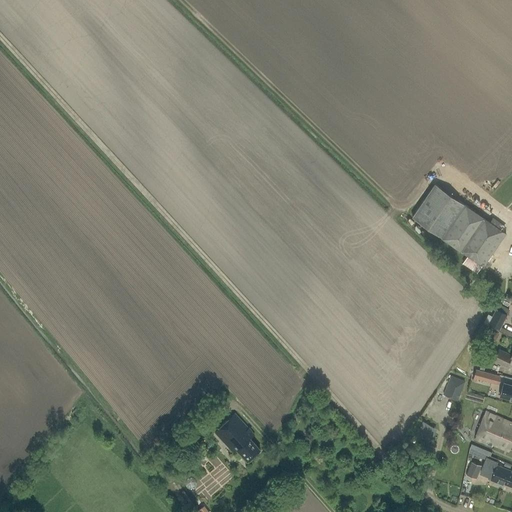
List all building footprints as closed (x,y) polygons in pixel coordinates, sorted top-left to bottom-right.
[(484,268),(506,235),(434,185),(412,218),(484,268)] [(507,316),(496,310),(489,324),(499,330),(507,316)] [(511,335),(511,327),(505,324),(502,330),(511,335)] [(511,359),(511,353),(501,349),(495,361),(507,367),(511,359)] [(490,373),(476,369),(472,381),(476,382),(477,378),(488,381),(490,373)] [(450,377),(442,397),(457,402),(464,383),(450,377)] [(511,385),(505,383),(501,397),(511,399),(511,385)] [(261,449),(251,439),(255,435),(236,413),(215,432),(235,453),(238,450),(248,461),(261,449)] [(511,422),(487,413),(476,440),(493,446),(493,444),(509,451),(510,448),(511,448),(511,422)] [(434,426),(422,419),(411,438),(423,445),(434,426)] [(470,453),(486,458),(489,447),(473,443),(470,453)] [(470,463),(463,483),(474,487),(476,480),(475,480),(480,466),(470,463)] [(498,465),(492,480),(503,484),(504,483),(511,485),(511,471),(511,472),(511,471),(498,465)]
